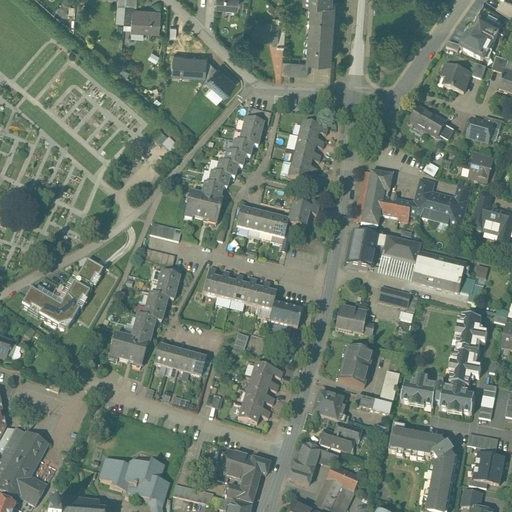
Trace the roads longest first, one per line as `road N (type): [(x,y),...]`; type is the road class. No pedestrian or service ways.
road 1 (residential): [(0,299),(119,227),(254,85)]
road 2 (residential): [(197,421),(218,344),(179,335),(173,324),(208,254)]
road 3 (residential): [(352,96),(328,284)]
road 4 (residential): [(197,421),(82,385),(60,450)]
road 5 (residential): [(328,284),(285,449)]
road 6 (residential): [(460,0),(394,93),(352,96)]
road 7 (residential): [(208,254),(328,284)]
road 8 (residential): [(254,85),(168,0)]
